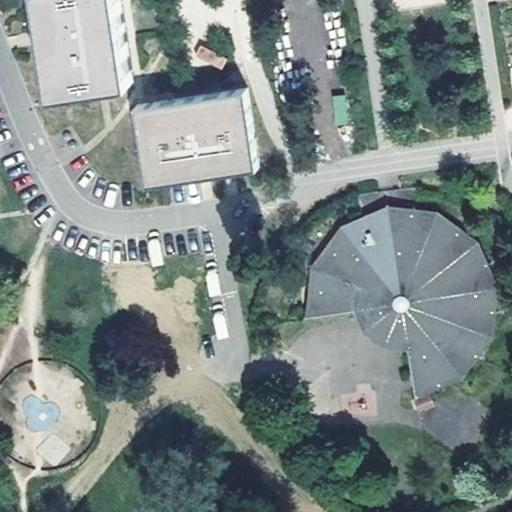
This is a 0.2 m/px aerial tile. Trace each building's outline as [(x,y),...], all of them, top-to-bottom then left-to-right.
[(36,0),(42,36),(50,93),(128,80),(116,0),(36,0)] [(255,169),(242,88),(133,105),(146,186),(168,183),(184,180),(199,178),(204,177),(255,169)] [(349,124),(345,95),(332,97),(335,125),(349,124)] [(386,206),(363,216),(368,228),(389,221),(403,223),(406,210),(386,206)] [(368,228),(363,216),(342,224),(308,265),(304,320),(363,307),(371,320),(387,331),(401,334),(414,395),(461,376),(488,334),(492,286),(471,241),(435,214),(406,210),(403,223),(389,221),(368,228)] [(38,456),(57,464),(67,444),(47,435),(38,456)]
